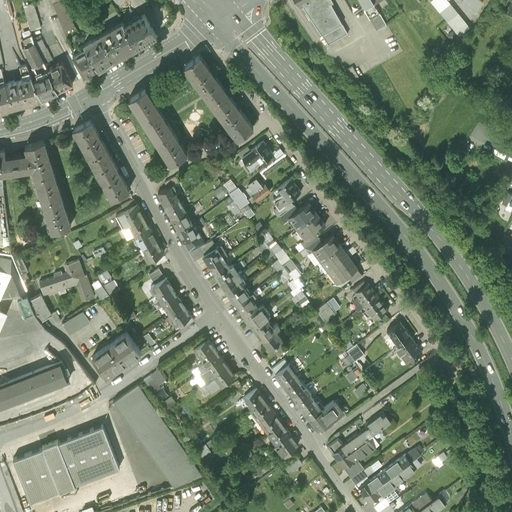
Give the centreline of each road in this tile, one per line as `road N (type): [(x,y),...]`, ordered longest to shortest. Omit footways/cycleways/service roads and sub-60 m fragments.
road 1 (primary): [(213,21),(420,255),(463,319),(511,435)]
road 2 (primary): [(511,359),(432,228),(253,30)]
road 3 (residential): [(452,364),(267,121)]
road 4 (residential): [(216,313),(108,393),(0,438)]
road 5 (residential): [(216,313),(359,511)]
road 6 (residential): [(142,189),(216,313)]
road 7 (tertiary): [(91,96),(213,21)]
road 8 (residential): [(267,121),(142,189)]
